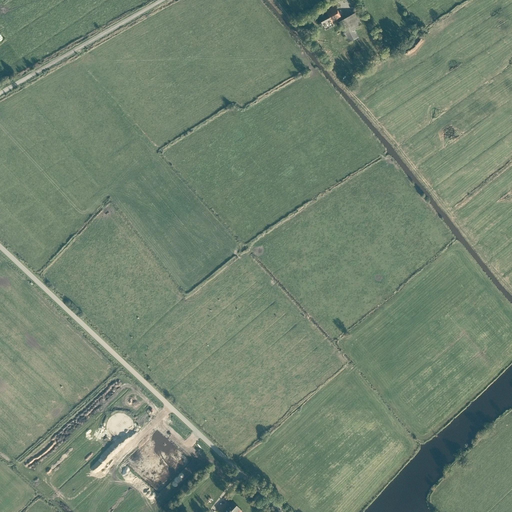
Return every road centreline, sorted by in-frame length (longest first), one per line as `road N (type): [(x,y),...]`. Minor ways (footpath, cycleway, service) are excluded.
road 1 (unclassified): [(280,511),(0,247)]
road 2 (unclassified): [(0,93),(163,0)]
